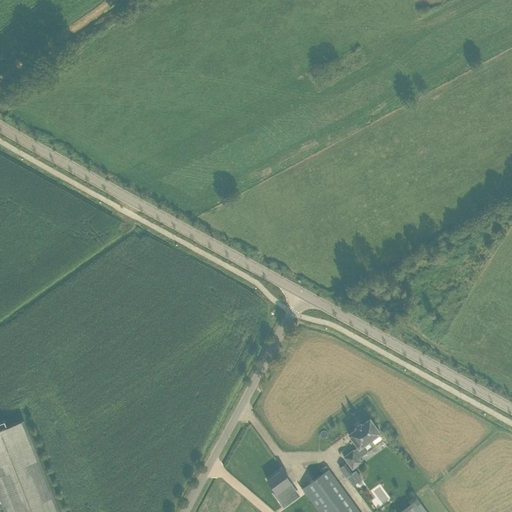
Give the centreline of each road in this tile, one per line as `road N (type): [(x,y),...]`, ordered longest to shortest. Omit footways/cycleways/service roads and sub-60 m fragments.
road 1 (tertiary): [(303,295),(0,131)]
road 2 (unclassified): [(184,511),(303,295)]
road 3 (tertiary): [(511,409),(303,295)]
